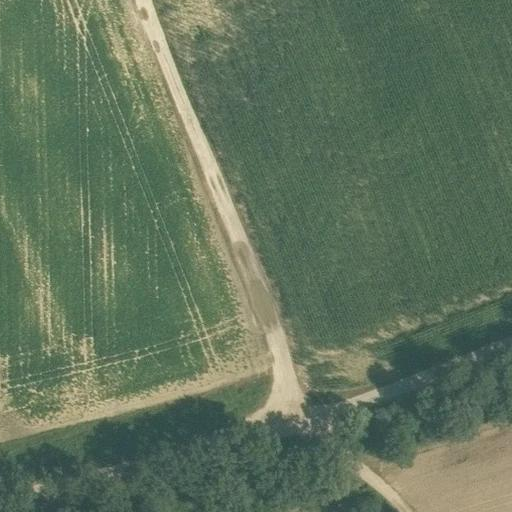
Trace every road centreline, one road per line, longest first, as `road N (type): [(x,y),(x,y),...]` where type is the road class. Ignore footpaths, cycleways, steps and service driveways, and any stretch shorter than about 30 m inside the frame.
road 1 (track): [(22,511),(314,426),(511,348)]
road 2 (track): [(314,426),(146,0)]
